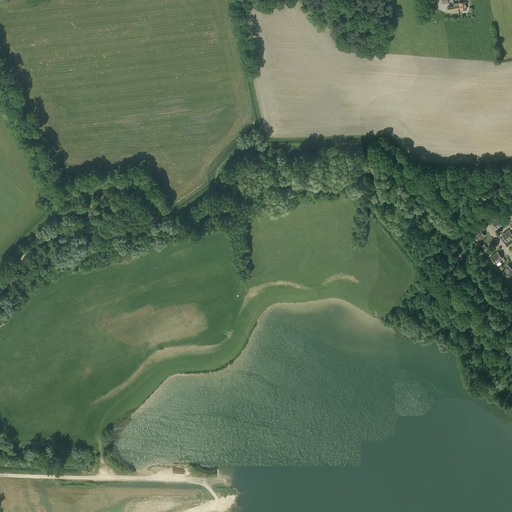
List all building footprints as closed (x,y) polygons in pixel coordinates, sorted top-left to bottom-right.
[(467,9),(466,1),(459,2),(459,3),(455,4),(455,5),(447,7),(448,11),(460,9),(460,10),(467,9)] [(423,13),(431,16),(432,13),(435,14),(436,9),(424,6),(423,13)] [(499,217),(492,222),(497,228),(504,223),(499,217)] [(485,235),(480,229),(473,234),(478,240),(485,235)] [(502,235),(507,241),(511,237),(511,233),(509,229),(502,235)] [(502,258),(497,252),(491,257),(496,263),(502,258)]
